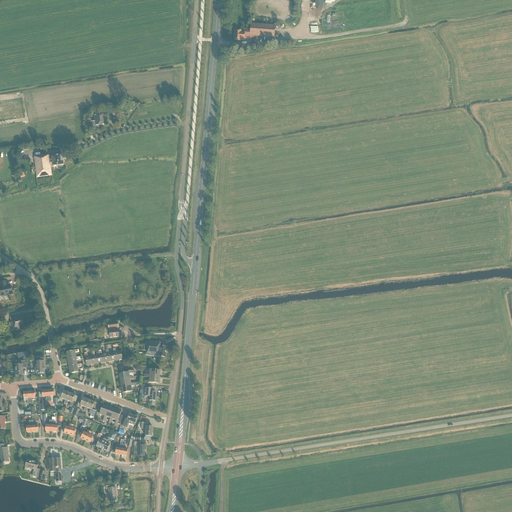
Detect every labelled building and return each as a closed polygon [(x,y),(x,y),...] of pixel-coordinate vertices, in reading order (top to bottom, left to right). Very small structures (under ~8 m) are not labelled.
[(245,33),(241,32),(235,31),(234,40),(240,41),(241,41),(240,41),(240,40),(244,40),(244,39),(253,39),(254,36),(274,38),(275,26),(251,24),(250,29),(245,29),(245,33)] [(96,129),(96,126),(104,125),(102,115),(94,116),(95,122),(90,122),(91,130),(96,129)] [(52,163),(52,166),(63,165),(62,153),(51,154),(52,159),(50,159),(49,156),(45,156),(44,155),(34,157),(36,178),(52,176),(50,163),(52,163)] [(0,288),(0,293),(1,298),(13,295),(11,286),(8,287),(7,281),(0,282),(0,287),(0,288)] [(32,326),(31,321),(33,320),(32,316),(25,317),(24,315),(10,318),(11,322),(10,323),(11,328),(13,327),(14,331),(24,329),(27,329),(27,327),(32,326)] [(118,323),(108,324),(108,329),(110,329),(110,332),(109,332),(110,338),(119,337),(118,331),(118,328),(118,323)] [(145,356),(165,357),(166,347),(160,346),(160,342),(146,341),(146,345),(145,345),(144,351),(145,351),(145,356)] [(113,349),(113,352),(115,361),(122,360),(121,351),(116,352),(115,349),(113,349)] [(78,350),(66,352),(67,359),(76,358),(75,353),(79,352),(78,350)] [(108,362),(115,361),(113,352),(109,353),(108,350),(106,350),(106,354),(108,362)] [(101,351),(99,351),(99,355),(101,363),(108,362),(106,354),(102,355),(101,351)] [(94,352),(91,352),(92,356),(94,365),(101,363),(99,355),(94,356),(94,352)] [(84,353),(86,366),(94,365),(92,356),(87,357),(87,353),(84,353)] [(80,357),(76,358),(67,359),(69,367),(77,365),(76,360),(82,359),(82,357),(80,357)] [(43,373),(43,370),(45,370),(44,358),(37,358),(37,362),(37,366),(35,366),(35,372),(37,372),(38,374),(43,373)] [(23,375),(22,368),(26,367),(25,361),(21,362),(22,365),(15,366),(15,376),(23,375)] [(81,364),(77,365),(69,367),(70,374),(78,372),(77,367),(81,367),(81,364)] [(120,381),(130,379),(130,378),(129,374),(134,373),(133,371),(128,371),(128,373),(119,374),(120,381)] [(144,381),(143,384),(149,384),(149,386),(155,386),(156,384),(159,384),(159,377),(149,376),(149,378),(149,382),(144,381)] [(135,379),(135,377),(130,378),(130,379),(120,381),(121,387),(131,385),(131,384),(130,380),(135,379)] [(136,386),(136,383),(131,384),(131,385),(121,387),(122,393),(132,392),(131,386),(136,386)] [(155,402),(156,393),(152,393),(152,389),(145,389),(145,396),(149,397),(149,401),(149,405),(154,405),(155,402)] [(64,404),(66,405),(67,401),(66,401),(69,393),(63,391),(61,399),(65,400),(64,404)] [(72,403),(75,395),(69,393),(66,401),(67,401),(71,402),(69,406),(72,407),(73,403),(72,403)] [(87,409),(86,409),(89,400),(83,398),(80,407),(85,408),(83,412),(85,413),(87,409)] [(89,400),(86,409),(87,409),(90,410),(89,414),(91,414),(90,417),(94,418),(96,411),(92,410),(95,402),(89,400)] [(103,421),(105,422),(107,417),(105,417),(109,408),(103,405),(99,415),(104,417),(103,421)] [(111,419),(115,410),(109,408),(105,417),(107,417),(110,419),(109,423),(111,424),(113,420),(111,419)] [(120,415),(121,412),(115,410),(111,419),(113,420),(116,421),(115,426),(117,426),(118,424),(120,425),(123,416),(120,415)] [(135,423),(137,418),(129,415),(127,420),(127,421),(124,420),(122,426),(127,428),(129,424),(134,426),(135,423)] [(145,436),(152,437),(153,427),(147,427),(147,423),(142,423),(141,429),(146,429),(145,436)] [(80,439),(85,441),(90,432),(88,431),(86,434),(83,432),(80,439)] [(111,431),(108,437),(115,440),(118,433),(111,431)] [(103,440),(102,439),(101,441),(99,440),(96,446),(101,449),(106,438),(104,437),(103,440)] [(107,451),(110,445),(105,443),(106,441),(108,442),(109,440),(106,438),(101,449),(107,451)] [(140,443),(135,443),(135,449),(137,449),(137,456),(144,456),(144,450),(145,450),(145,446),(146,446),(146,442),(140,442),(140,443)] [(0,460),(0,463),(8,462),(7,455),(8,455),(7,448),(4,448),(3,445),(0,445),(0,460)] [(56,472),(55,472),(54,467),(60,467),(60,459),(54,459),(54,458),(49,459),(50,472),(56,472)] [(32,476),(39,478),(41,470),(37,469),(38,463),(27,460),(25,468),(34,470),(32,476)] [(108,489),(110,502),(117,501),(116,488),(113,488),(112,485),(105,486),(106,489),(108,489)]
